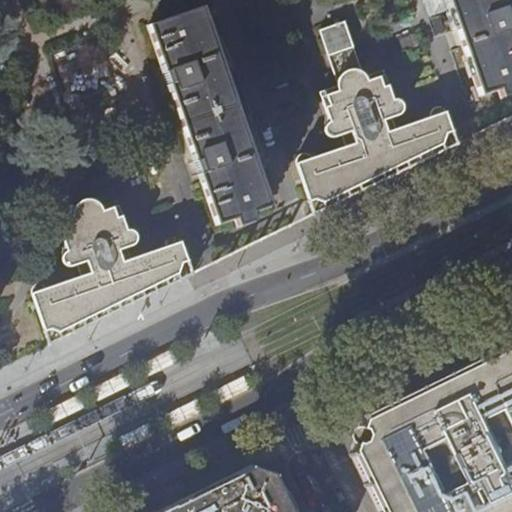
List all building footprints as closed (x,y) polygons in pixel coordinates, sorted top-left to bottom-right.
[(500,92),(502,100),(511,96),(511,14),(507,0),(448,0),(482,98),(500,92)] [(233,221),(236,229),(254,223),(251,214),(269,208),(201,8),(147,27),(215,226),(233,221)] [(304,189),(313,216),(362,191),(405,170),(449,149),(457,145),(445,110),(441,108),(436,108),(433,110),(432,112),(431,118),(389,133),(384,121),(400,115),(402,112),(403,108),(402,104),(401,103),(397,101),(394,100),(383,70),(366,76),(362,72),(345,20),(320,29),(337,81),(337,85),(320,91),(330,122),(328,123),(326,125),(325,128),(325,132),(328,135),(333,138),(352,131),(356,143),(312,159),(309,155),(306,154),(302,154),(298,157),(296,163),(304,189)] [(30,296),(47,346),(106,317),(184,279),(191,275),(179,241),(176,239),(173,238),(170,238),(165,242),(164,248),(122,263),(118,251),(132,246),(135,241),(135,237),(133,234),(131,232),(125,231),(115,200),(99,206),(94,201),(88,199),(85,199),(77,202),(74,205),(72,209),(71,216),(55,222),(65,252),(62,256),(62,259),(62,262),(63,265),(66,267),(70,268),(86,263),(89,274),(46,289),(44,286),(42,284),(38,284),(36,284),(33,286),(30,290),(30,296)] [(362,415),(349,453),(353,462),(377,511),(511,511),(511,344),(508,344),(436,379),(362,415)] [(172,350),(139,366),(145,379),(179,362),(172,350)] [(125,373),(91,389),(98,402),(131,386),(125,373)] [(245,377),(211,393),(216,405),(250,389),(245,377)] [(78,396),(44,413),(51,425),(84,409),(78,396)] [(197,400),(164,416),(170,428),(203,411),(197,400)] [(150,423),(116,440),(122,452),(156,436),(150,423)] [(293,511),(291,506),(276,476),(253,468),(182,503),(163,511),(293,511)]
